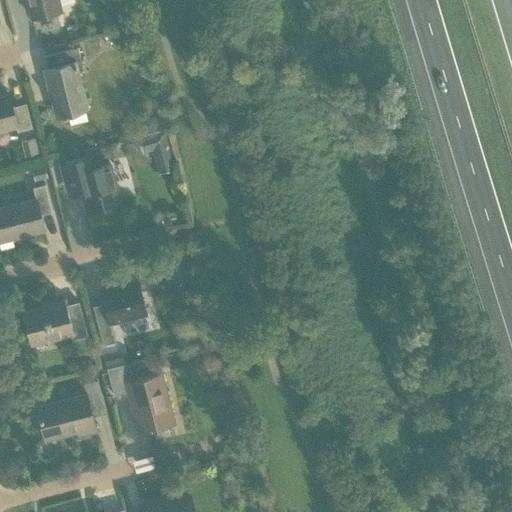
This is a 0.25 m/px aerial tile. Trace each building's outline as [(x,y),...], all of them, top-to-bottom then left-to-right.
[(58,0),(26,0),(31,17),(61,9),(58,0)] [(76,66),(82,64),(77,46),(45,54),(49,67),(44,68),(56,116),(87,108),(76,66)] [(17,130),(32,126),(25,102),(12,106),(9,94),(0,96),(0,128),(16,125),(17,130)] [(39,151),(35,136),(21,140),(25,155),(39,151)] [(86,209),(119,200),(109,163),(91,167),(88,156),(60,163),(66,187),(79,183),(86,209)] [(40,214),(51,211),(44,183),(32,186),(35,197),(0,205),(0,240),(44,229),(40,214)] [(110,321),(145,312),(137,280),(101,289),(107,311),(95,315),(103,344),(115,341),(110,321)] [(63,302),(62,297),(23,307),(33,344),(71,334),(71,336),(86,332),(77,299),(63,302)] [(138,431),(174,422),(161,373),(126,382),(122,364),(106,368),(114,395),(128,391),(138,431)] [(92,415),(105,411),(97,379),(83,382),(85,392),(36,405),(44,438),(77,430),(78,435),(96,430),(92,415)] [(191,511),(185,486),(141,497),(144,509),(134,511),(191,511)]
